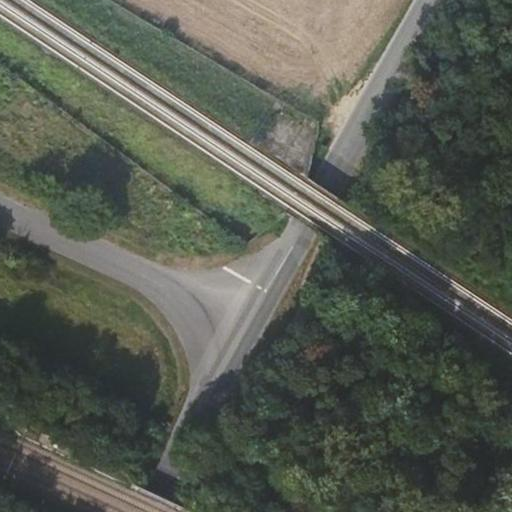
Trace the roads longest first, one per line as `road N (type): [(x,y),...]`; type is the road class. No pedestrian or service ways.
road 1 (tertiary): [(430,0),(247,322)]
road 2 (tertiary): [(0,209),(247,322)]
road 3 (tertiary): [(247,322),(150,511)]
